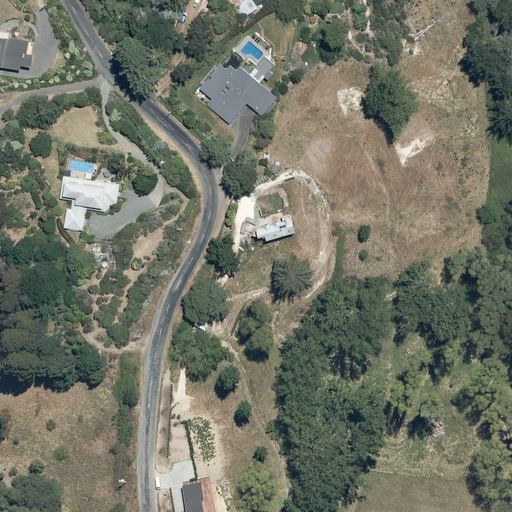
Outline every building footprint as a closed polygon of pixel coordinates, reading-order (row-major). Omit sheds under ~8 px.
[(244,0),(234,7),(245,24),(251,20),(248,16),(260,8),(258,6),(267,0),(244,0)] [(33,40),(0,35),(0,65),(23,68),(24,64),(35,66),(36,54),(31,53),(33,40)] [(223,117),(232,106),(241,114),(250,102),(265,115),(280,97),(251,72),(257,65),(252,60),(248,65),(233,52),(218,69),(202,88),(214,99),(209,105),(223,117)] [(269,55),(269,56),(259,67),(262,70),(258,75),(262,79),(267,74),(269,76),(279,65),(269,55)] [(121,183),(66,176),(65,184),(69,185),(68,196),(80,197),(78,207),(70,206),(67,227),(85,230),(89,205),(100,207),(99,211),(109,212),(110,200),(118,201),(121,183)] [(274,240),(304,231),(298,213),(278,218),(279,223),(262,227),(264,237),(272,234),(274,240)]
